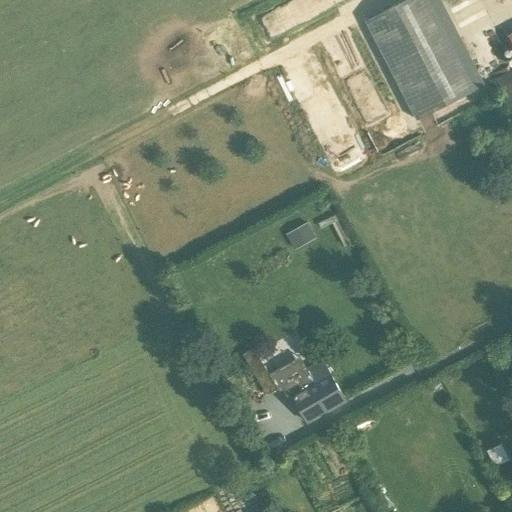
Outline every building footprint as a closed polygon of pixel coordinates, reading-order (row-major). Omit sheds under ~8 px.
[(430,0),(403,0),(363,19),(418,123),(476,90),(430,0)] [(511,108),(511,71),(496,79),(511,108)] [(308,222),(286,234),(295,250),(317,238),(308,222)] [(380,296),(376,290),(367,290),(364,297),(368,304),(376,304),(380,296)] [(279,389),(254,348),(243,354),(268,395),(279,389)] [(511,421),(511,417),(478,356),(470,360),(461,366),(465,374),(451,382),(482,438),(511,421)] [(345,400),(323,362),(281,386),(290,400),(294,397),(308,421),(345,400)] [(248,508),(250,511),(267,511),(261,501),(248,508)]
